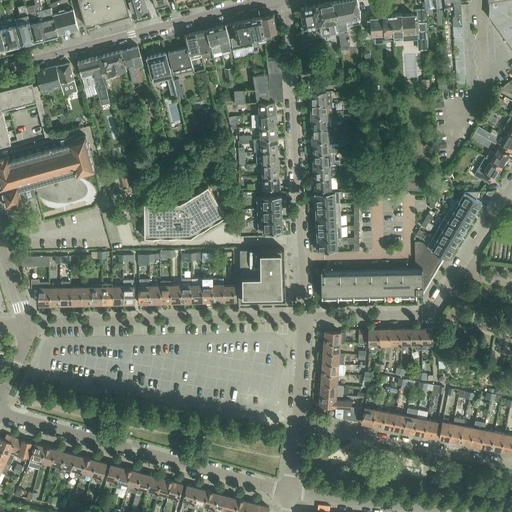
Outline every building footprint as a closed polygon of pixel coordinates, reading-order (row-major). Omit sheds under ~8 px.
[(51,6),(51,7),(43,8),(40,0),(34,0),(36,4),(35,4),(40,23),(43,22),(47,37),(58,34),(53,14),(51,6)] [(130,14),(125,0),(78,0),(86,26),(95,23),(95,22),(98,21),(99,22),(127,15),(130,14)] [(128,0),(132,13),(134,13),(135,14),(140,13),(141,11),(142,11),(142,10),(147,8),(144,0),(128,0)] [(351,18),(346,0),(340,0),(336,1),(345,48),(350,47),(349,39),(350,39),(349,37),(348,37),(347,32),(345,32),(344,29),(347,29),(345,19),(348,18),(351,18)] [(360,16),(357,0),(346,0),(351,18),(348,18),(349,25),(360,23),(360,16)] [(425,0),(426,8),(425,8),(425,9),(434,7),(434,8),(442,7),(440,0),(425,0)] [(444,0),(445,1),(448,15),(453,15),(454,37),(463,37),(463,33),(463,28),(462,24),(462,20),(462,16),(461,12),(461,8),(461,3),(461,0),(444,0)] [(511,0),(488,0),(489,2),(489,4),(489,6),(489,7),(489,9),(489,11),(489,12),(489,14),(488,16),(489,16),(511,47),(511,0)] [(345,48),(336,1),(327,3),(333,34),(339,33),(342,49),(345,48)] [(26,6),(26,3),(18,5),(20,12),(17,13),(18,15),(15,16),(22,43),(35,40),(26,6)] [(333,34),(327,3),(317,5),(320,24),(321,24),(324,36),(333,34)] [(473,87),(468,3),(461,3),(461,8),(461,12),(462,16),(462,20),(462,24),(463,28),(463,33),(463,37),(463,41),(464,45),(464,49),(464,54),(464,58),(465,62),(465,66),(465,70),(466,75),(466,79),(466,83),(466,87),(473,87)] [(40,23),(35,4),(26,6),(35,40),(47,37),(43,22),(40,23)] [(320,24),(317,5),(299,8),(303,27),(301,28),(301,40),(302,40),(302,39),(307,38),(312,38),(312,37),(317,37),(317,36),(322,36),(324,36),(321,24),(320,24)] [(59,12),(53,14),(58,34),(78,28),(73,9),(65,11),(64,8),(59,10),(59,12)] [(427,30),(425,9),(425,8),(417,8),(417,15),(414,15),(414,13),(406,14),(401,14),(401,13),(392,13),(394,37),(394,40),(402,39),(402,33),(403,33),(403,32),(410,31),(427,30)] [(394,37),(392,13),(385,14),(385,15),(380,15),(380,16),(372,16),(365,17),(366,34),(371,34),(384,33),(384,34),(385,38),(394,37)] [(277,31),(274,15),(273,14),(261,16),(266,39),(272,38),(271,34),(273,33),(272,32),(277,31)] [(266,39),(261,16),(247,19),(254,52),(259,51),(257,45),(255,36),(257,36),(258,41),(266,39)] [(20,44),(13,17),(2,21),(9,47),(20,44)] [(254,52),(247,19),(233,22),(236,36),(229,37),(230,50),(230,51),(233,50),(235,57),(248,54),(248,53),(254,52)] [(0,48),(9,47),(2,21),(2,20),(0,20),(0,48)] [(229,37),(225,24),(216,26),(222,52),(230,50),(229,37)] [(222,52),(216,26),(207,29),(212,49),(213,51),(214,54),(222,53),(222,52)] [(212,49),(207,29),(195,31),(201,55),(202,55),(202,57),(211,55),(209,49),(212,49)] [(201,55),(195,31),(184,34),(187,47),(188,46),(191,58),(201,55)] [(421,71),(422,47),(416,47),(416,38),(408,38),(406,71),(421,71)] [(143,64),(138,46),(130,48),(138,80),(145,78),(141,65),(143,64)] [(188,46),(187,47),(168,51),(174,72),(193,67),(191,58),(188,46)] [(138,80),(130,48),(121,51),(126,68),(127,68),(129,67),(133,81),(138,80)] [(126,68),(121,51),(121,50),(103,54),(103,55),(97,56),(103,76),(127,70),(127,68),(126,68)] [(173,79),(166,52),(146,57),(153,83),(167,79),(169,85),(174,83),(173,79)] [(103,76),(97,56),(90,58),(94,74),(93,74),(96,87),(97,87),(98,93),(101,104),(110,102),(103,76)] [(281,66),(281,60),(280,56),(267,57),(267,61),(268,67),(281,66)] [(94,74),(90,58),(78,61),(84,87),(83,88),(86,97),(98,93),(97,87),(96,87),(93,74),(94,74)] [(77,90),(70,62),(56,66),(61,85),(62,85),(64,94),(77,90)] [(61,85),(56,66),(56,65),(36,70),(41,90),(42,90),(43,93),(49,92),(48,89),(61,85)] [(225,68),(227,80),(233,79),(232,67),(225,68)] [(216,69),(210,70),(214,83),(219,81),(216,69)] [(206,71),(201,72),(205,85),(209,84),(206,71)] [(255,88),(235,89),(235,102),(258,101),(270,100),(266,73),(252,74),(255,88)] [(345,86),(344,75),(340,79),(336,80),(337,87),(345,86)] [(178,78),(173,79),(174,83),(178,95),(185,93),(182,85),(180,86),(178,78)] [(322,79),(309,80),(310,88),(323,87),(322,79)] [(422,79),(423,92),(430,91),(429,79),(422,79)] [(32,80),(16,84),(0,88),(0,107),(2,107),(5,106),(21,102),(35,99),(40,97),(37,83),(33,84),(32,80)] [(511,86),(511,82),(509,81),(501,87),(500,88),(509,92),(510,92),(511,86)] [(332,90),(309,91),(309,92),(312,91),(312,95),(310,95),(310,96),(311,96),(311,103),(332,102),(332,90)] [(498,108),(503,99),(498,96),(493,105),(498,108)] [(275,108),(275,101),(270,101),(270,100),(258,101),(259,113),(273,112),(273,108),(276,108),(275,108)] [(333,114),(332,102),(311,103),(312,111),(311,111),(313,111),(313,115),(328,115),(328,114),(333,114)] [(497,108),(493,106),(490,104),(484,116),(490,120),(497,108)] [(48,105),(43,106),(44,110),(45,115),(46,118),(52,117),(48,105)] [(274,117),(273,112),(259,113),(251,114),(251,126),(259,126),(276,125),(275,117),(276,117),(276,116),(274,117)] [(232,129),(236,128),(236,115),(228,116),(229,124),(231,123),(232,129)] [(329,127),(328,115),(313,115),(314,120),(311,120),(311,121),(312,121),(312,128),(329,127)] [(511,133),(511,116),(510,115),(503,128),(511,133)] [(148,116),(140,118),(143,127),(150,126),(148,116)] [(276,132),(276,125),(259,126),(260,138),(275,137),(275,133),(277,133),(277,132),(276,132)] [(338,134),(337,126),(329,127),(312,128),(313,135),(312,135),(312,136),(314,136),(315,140),(343,139),(349,138),(349,134),(338,134)] [(478,126),(475,132),(495,143),(496,140),(501,143),(500,144),(511,151),(511,148),(511,133),(503,128),(498,137),(478,126)] [(0,144),(11,141),(8,130),(0,132),(0,144)] [(480,135),(475,132),(472,138),(477,141),(480,135)] [(86,134),(73,137),(67,139),(66,136),(61,138),(62,143),(60,144),(58,136),(8,151),(9,155),(0,157),(0,183),(1,188),(2,188),(17,183),(19,190),(34,186),(76,174),(77,176),(96,170),(86,134)] [(260,138),(253,139),(254,151),(256,151),(261,150),(277,150),(277,142),(278,142),(278,141),(275,142),(275,137),(260,138)] [(343,143),(343,139),(315,140),(315,144),(312,145),(313,145),(314,153),(330,152),(338,151),(338,143),(343,143)] [(491,159),(491,160),(502,166),(510,153),(498,147),(495,152),(490,149),(486,156),(491,159)] [(123,153),(128,171),(142,167),(137,150),(123,153)] [(261,150),(256,151),(257,163),(261,163),(276,162),(276,158),(278,158),(279,157),(278,157),(277,150),(261,150)] [(330,164),(330,152),(314,153),(314,160),(313,160),(313,161),(316,161),(316,165),(330,164)] [(185,156),(171,159),(176,172),(188,166),(185,156)] [(494,179),(502,166),(491,160),(491,159),(486,156),(476,173),(491,181),(493,178),(494,179)] [(276,166),(276,162),(261,163),(262,175),(279,174),(278,167),(279,167),(279,166),(276,166)] [(337,176),(336,164),(330,164),(316,165),(316,169),(314,169),(314,170),(315,170),(315,177),(337,176)] [(124,188),(130,186),(126,170),(119,172),(124,188)] [(279,182),(279,174),(262,175),(263,188),(280,187),(280,186),(278,187),(277,182),(280,182),(279,182)] [(337,188),(337,176),(315,177),(315,185),(314,185),(317,185),(317,189),(315,189),(315,190),(332,189),(332,188),(337,188)] [(447,179),(439,180),(439,190),(448,190),(447,179)] [(34,186),(19,190),(17,183),(2,188),(3,190),(2,190),(6,206),(14,204),(15,206),(23,204),(22,199),(37,196),(35,189),(34,186)] [(121,183),(108,187),(114,204),(127,200),(121,183)] [(224,216),(226,215),(208,185),(180,202),(144,203),(144,237),(191,236),(191,233),(197,233),(206,227),(206,226),(206,227),(204,224),(209,221),(211,224),(210,224),(211,224),(220,219),(220,218),(219,218),(218,216),(223,212),(224,215),(224,216)] [(88,198),(98,197),(97,190),(87,191),(88,198)] [(315,203),(315,204),(340,203),(339,191),(315,192),(315,198),(314,198),(314,203),(315,203)] [(463,193),(459,201),(476,211),(482,202),(479,200),(476,198),(475,198),(476,198),(479,191),(465,191),(463,193)] [(256,196),(257,208),(281,207),(281,206),(282,206),(282,201),(281,201),(281,195),(256,196)] [(471,221),(476,211),(459,201),(457,200),(456,202),(451,209),(471,221)] [(340,214),(340,203),(315,204),(315,205),(314,205),(314,210),(316,210),(316,215),(340,214)] [(281,208),(281,207),(257,208),(257,219),(282,218),(282,213),(283,213),(283,208),(281,208)] [(465,230),(471,221),(451,209),(449,208),(444,218),(465,230)] [(341,225),(340,214),(316,215),(316,221),(315,221),(315,226),(316,226),(316,227),(341,225)] [(282,223),(282,218),(257,219),(258,231),(265,231),(265,232),(270,232),(270,231),(283,230),(282,228),(284,228),(283,223),(282,223)] [(459,240),(465,230),(444,218),(438,227),(459,240)] [(342,237),(341,225),(316,227),(316,228),(315,228),(315,233),(317,233),(317,238),(337,237),(342,237)] [(454,249),(459,240),(438,227),(433,236),(454,249)] [(448,258),(454,249),(433,236),(427,246),(444,256),(448,258)] [(337,249),(337,237),(317,238),(317,243),(316,244),(316,248),(318,248),(318,250),(330,249),(330,250),(335,250),(335,249),(337,249)] [(444,256),(427,246),(427,245),(418,240),(414,240),(415,267),(418,267),(418,266),(420,266),(420,267),(422,267),(422,277),(423,277),(423,281),(424,281),(427,281),(428,281),(429,281),(429,280),(430,280),(430,279),(444,256)] [(240,249),(240,300),(263,299),(286,299),(284,269),(284,248),(240,249)] [(149,260),(149,253),(138,253),(139,263),(139,265),(146,265),(146,262),(150,262),(150,260),(149,260)] [(50,264),(50,255),(20,256),(22,265),(50,264)] [(422,277),(422,267),(420,267),(420,266),(418,266),(418,267),(415,267),(415,269),(415,270),(322,272),(322,269),(321,269),(322,296),(322,297),(331,297),(331,298),(337,298),(338,298),(338,297),(339,297),(347,297),(347,298),(354,298),(354,297),(360,297),(362,297),(362,298),(369,298),(369,296),(370,296),(376,296),(378,296),(378,297),(385,297),(385,296),(386,296),(392,296),(393,296),(393,297),(394,297),(401,297),(401,296),(409,295),(409,297),(416,296),(416,295),(417,295),(416,291),(420,291),(423,291),(422,281),(423,281),(423,277),(422,277)] [(213,276),(202,276),(202,283),(203,300),(207,300),(208,302),(211,301),(212,300),(213,300),(213,283),(213,276)] [(39,278),(31,278),(31,287),(39,287),(39,304),(41,304),(42,305),(45,305),(46,304),(50,304),(50,286),(49,281),(39,281),(39,278)] [(192,301),(192,283),(192,278),(181,279),(181,284),(182,301),(186,301),(186,302),(190,302),(191,301),(192,301)] [(134,279),(123,279),(123,285),(123,302),(125,302),(125,303),(129,303),(130,302),(134,302),(134,301),(134,284),(134,279)] [(171,284),(171,280),(160,280),(160,284),(161,301),(165,301),(166,302),(169,302),(170,301),(171,301),(171,284)] [(150,284),(150,281),(140,281),(140,284),(139,284),(139,302),(144,302),(144,303),(148,303),(149,302),(150,302),(150,284)] [(102,303),(102,282),(92,282),(92,285),(92,303),(94,303),(94,304),(98,304),(98,303),(102,303)] [(113,285),(113,282),(102,282),(102,303),(104,303),(105,304),(108,304),(109,302),(113,302),(113,285)] [(203,300),(202,283),(192,283),(192,301),(196,301),(197,302),(201,302),(202,300),(203,300)] [(224,284),(224,283),(213,283),(213,300),(218,300),(218,301),(222,301),(222,300),(224,300),(224,284)] [(161,301),(160,284),(150,284),(150,302),(154,301),(155,303),(159,302),(160,301),(161,301)] [(182,301),(181,284),(171,284),(171,301),(175,301),(176,302),(180,302),(180,301),(182,301)] [(235,300),(234,284),(224,284),(224,300),(228,300),(229,301),(233,301),(233,300),(235,300)] [(81,303),(81,285),(71,286),(71,303),(73,303),(73,305),(77,304),(78,303),(81,303)] [(92,303),(92,285),(81,285),(81,303),(83,303),(84,304),(87,304),(88,303),(92,303)] [(123,302),(123,285),(113,285),(113,302),(115,302),(115,304),(119,304),(119,302),(123,302)] [(60,304),(60,286),(50,286),(50,304),(52,304),(52,305),(56,305),(56,304),(60,304)] [(71,303),(71,286),(60,286),(60,304),(62,304),(63,305),(66,305),(67,303),(71,303)] [(390,344),(390,328),(379,329),(380,349),(385,349),(385,344),(390,344)] [(401,349),(400,328),(390,328),(390,344),(396,344),(396,349),(401,349)] [(411,343),(411,328),(400,328),(401,349),(406,349),(406,343),(411,343)] [(422,348),(421,328),(411,328),(411,343),(417,343),(417,348),(422,348)] [(432,343),(432,328),(421,328),(422,348),(427,348),(427,343),(432,343)] [(380,349),(379,329),(369,329),(369,343),(370,343),(370,349),(380,349)] [(345,332),(340,331),(325,330),(325,332),(324,333),(323,336),(324,337),(324,341),(340,342),(344,343),(345,343),(345,332)] [(343,352),(344,343),(340,342),(324,341),(324,343),(323,343),(323,347),(324,347),(323,351),(339,353),(339,352),(343,352)] [(344,363),(345,353),(345,352),(343,352),(339,352),(339,353),(323,351),(323,353),(322,354),(322,357),(323,358),(323,362),(344,363)] [(344,374),(345,364),(345,363),(344,363),(323,362),(323,364),(321,365),(321,368),(322,369),(322,372),(338,374),(338,373),(344,374)] [(406,368),(401,367),(400,374),(410,376),(411,368),(406,368)] [(382,373),(383,372),(378,372),(372,370),(372,371),(372,373),(378,374),(376,380),(381,381),(382,373)] [(338,383),(338,374),(322,372),(322,374),(321,375),(320,378),(321,379),(321,383),(338,384),(338,383)] [(341,394),(342,384),(338,383),(338,384),(321,383),(321,385),(320,385),(320,389),(321,390),(320,393),(337,394),(341,394)] [(445,386),(434,383),(432,394),(438,395),(439,392),(444,393),(445,386)] [(364,392),(366,386),(361,386),(359,391),(357,391),(357,396),(363,398),(365,392),(364,392)] [(469,398),(470,391),(460,389),(459,394),(458,396),(469,398)] [(337,398),(337,394),(320,393),(320,404),(336,405),(335,414),(335,415),(336,416),(337,416),(337,417),(359,421),(360,413),(353,413),(353,406),(351,406),(352,399),(337,398)] [(372,424),(375,408),(365,405),(362,421),(372,424)] [(417,416),(418,408),(408,406),(406,414),(403,430),(413,432),(417,416)] [(382,426),(386,410),(375,408),(372,424),(382,426)] [(393,428),(396,412),(386,410),(382,426),(393,428)] [(403,430),(406,414),(396,412),(393,428),(403,430)] [(424,434),(427,418),(417,416),(413,432),(424,434)] [(450,439),(453,421),(448,420),(449,417),(444,416),(444,419),(443,419),(439,437),(450,439)] [(460,441),(464,423),(465,418),(454,416),(453,421),(450,439),(460,441)] [(434,436),(437,420),(427,418),(424,434),(434,436)] [(470,443),(474,425),(464,423),(460,441),(470,443)] [(481,445),(484,428),(474,425),(470,443),(481,445)] [(491,447),(494,430),(484,428),(481,445),(491,447)] [(501,449),(505,432),(494,430),(491,447),(501,449)] [(511,451),(511,450),(511,433),(505,432),(501,449),(511,451)] [(28,456),(32,442),(23,439),(22,441),(7,434),(5,438),(0,436),(0,447),(10,453),(10,452),(12,449),(19,452),(19,453),(28,456)] [(30,461),(28,465),(39,468),(39,465),(45,445),(35,443),(31,458),(30,461)] [(51,463),(55,448),(45,445),(39,465),(45,467),(46,462),(51,463)] [(15,454),(10,452),(10,453),(0,447),(0,459),(10,464),(15,454)] [(60,471),(65,451),(55,448),(51,463),(57,465),(55,469),(60,471)] [(71,469),(75,454),(65,451),(60,471),(65,472),(66,467),(71,469)] [(80,476),(85,456),(75,454),(71,469),(77,470),(75,475),(80,476)] [(91,474),(95,459),(85,456),(80,476),(85,478),(87,473),(91,474)] [(6,473),(10,464),(0,459),(0,471),(2,472),(6,473)] [(107,463),(107,462),(95,459),(91,474),(97,476),(96,480),(101,482),(106,463),(107,463)] [(116,486),(121,466),(110,463),(110,464),(111,464),(107,478),(113,480),(112,485),(116,486)] [(127,484),(131,469),(121,466),(116,486),(121,487),(122,482),(127,484)] [(136,491),(141,472),(131,469),(127,484),(128,484),(127,488),(132,489),(132,490),(136,491)] [(148,489),(152,474),(141,472),(136,491),(141,493),(142,488),(148,489)] [(157,497),(162,477),(152,474),(148,489),(153,491),(152,496),(157,497)] [(168,495),(173,480),(162,477),(157,497),(167,499),(168,495)] [(183,484),(183,483),(173,480),(168,495),(174,496),(172,501),(177,502),(182,483),(183,484)] [(193,507),(198,487),(186,484),(187,485),(183,499),(189,500),(188,506),(193,507)] [(204,505),(208,490),(198,487),(193,507),(203,510),(204,505)] [(212,511),(218,492),(208,490),(204,505),(209,506),(208,511),(212,511)] [(224,510),(228,495),(218,492),(212,511),(217,511),(219,509),(224,510)] [(224,510),(224,511),(228,511),(234,511),(238,498),(228,495),(224,510)] [(245,511),(249,501),(238,498),(234,511),(245,511)] [(245,511),(256,511),(259,503),(249,501),(245,511)]
